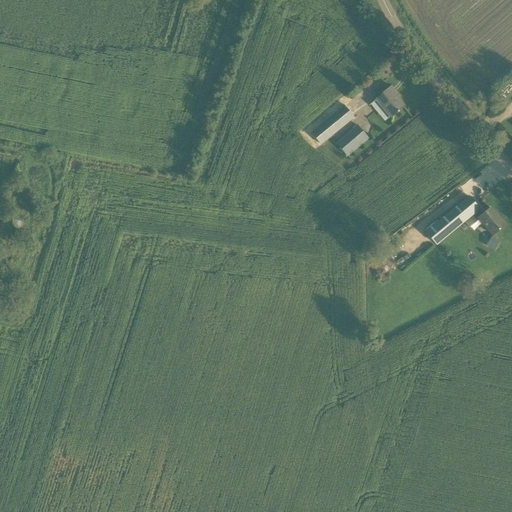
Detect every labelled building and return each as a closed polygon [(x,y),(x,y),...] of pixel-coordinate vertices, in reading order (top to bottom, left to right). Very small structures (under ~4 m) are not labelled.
[(403,107),(395,96),(394,96),(396,94),(390,88),(377,99),(392,116),(403,107)] [(345,107),(313,133),(322,145),(355,118),(345,107)] [(358,127),(338,144),(349,156),(369,139),(358,127)] [(483,214),(479,209),(469,197),(425,233),(436,245),(475,213),(493,235),(505,225),(491,208),(483,214)] [(13,218),(12,225),(22,227),(23,220),(13,218)]
